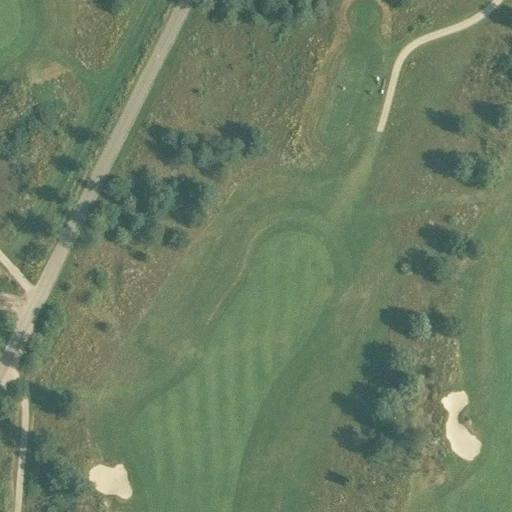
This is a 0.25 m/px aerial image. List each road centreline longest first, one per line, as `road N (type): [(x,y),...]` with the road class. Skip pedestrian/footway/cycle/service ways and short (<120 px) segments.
road 1 (unclassified): [(0,369),(184,0)]
road 2 (track): [(379,127),(403,51),(497,0)]
road 3 (track): [(15,511),(21,397),(0,375)]
